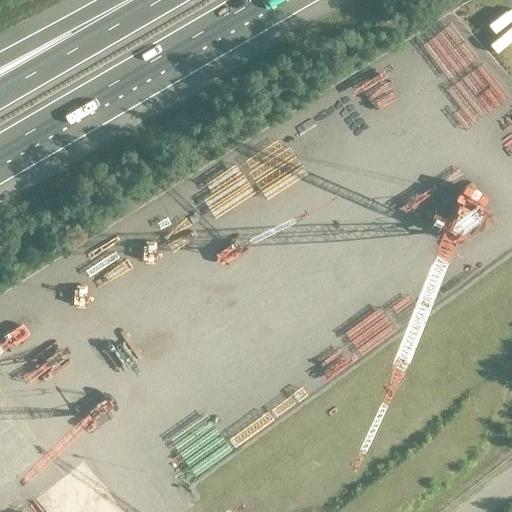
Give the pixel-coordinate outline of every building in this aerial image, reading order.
[(480,52),(442,68),(468,129),(494,118),(490,108),(511,99),(504,81),(482,90),(479,82),(490,77),(480,52)] [(387,73),(392,85),(413,77),(409,65),(387,73)] [(359,128),(319,148),(329,170),(349,160),(358,159),(356,146),(366,141),(361,131),(367,128),(369,144),(390,142),(398,159),(412,152),(406,103),(389,105),(387,88),(384,83),(372,89),(373,102),(364,106),(365,123),(353,129),(359,128)] [(325,126),(367,106),(360,92),(348,97),(351,102),(321,116),(325,126)] [(9,395),(16,413),(44,403),(37,385),(9,395)] [(43,436),(59,426),(48,408),(14,429),(24,444),(41,433),(43,436)] [(158,411),(140,421),(156,451),(174,441),(158,411)] [(303,511),(327,511),(315,497),(300,508),(303,511)]
